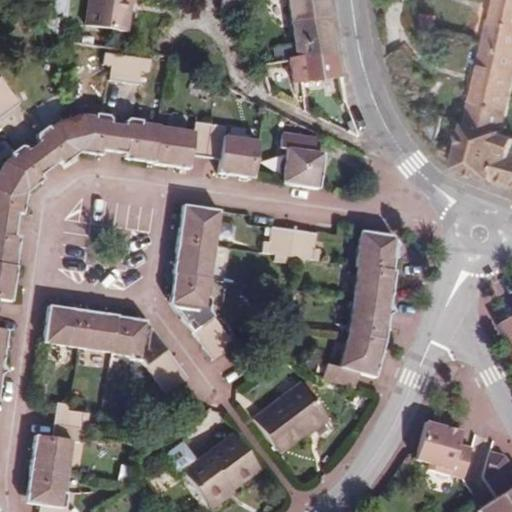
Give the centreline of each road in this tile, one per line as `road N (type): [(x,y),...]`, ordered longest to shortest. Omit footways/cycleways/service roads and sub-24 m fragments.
road 1 (residential): [(455,225),(167,187)]
road 2 (residential): [(351,0),(363,68),(389,134),(411,165),(467,211)]
road 3 (residential): [(35,288),(7,511)]
road 4 (residential): [(326,511),(379,449),(434,328)]
road 5 (residential): [(167,187),(96,178),(66,189),(48,211),(35,288)]
road 6 (residential): [(149,304),(227,406)]
